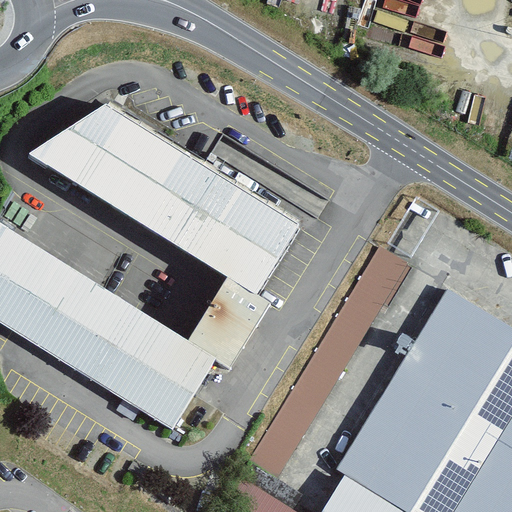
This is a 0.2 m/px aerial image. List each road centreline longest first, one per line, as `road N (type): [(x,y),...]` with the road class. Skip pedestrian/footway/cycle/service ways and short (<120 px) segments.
road 1 (secondary): [(511,213),(221,28)]
road 2 (unknown): [(369,204),(130,73)]
road 3 (secondary): [(31,39),(65,15),(102,6),(170,10),(221,28)]
